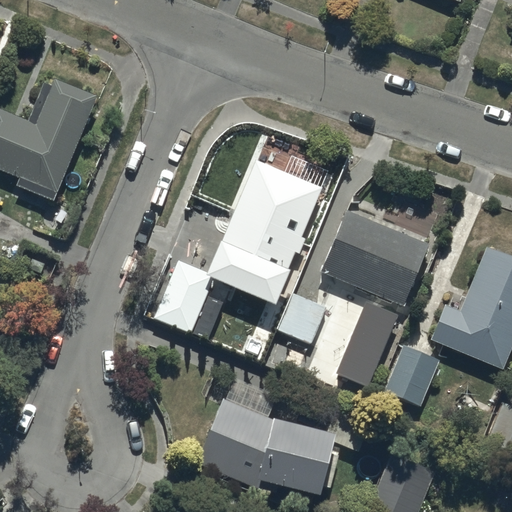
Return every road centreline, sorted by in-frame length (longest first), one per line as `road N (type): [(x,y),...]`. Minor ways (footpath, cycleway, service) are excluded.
road 1 (residential): [(198,36),(93,318),(72,448)]
road 2 (residential): [(198,36),(511,143)]
